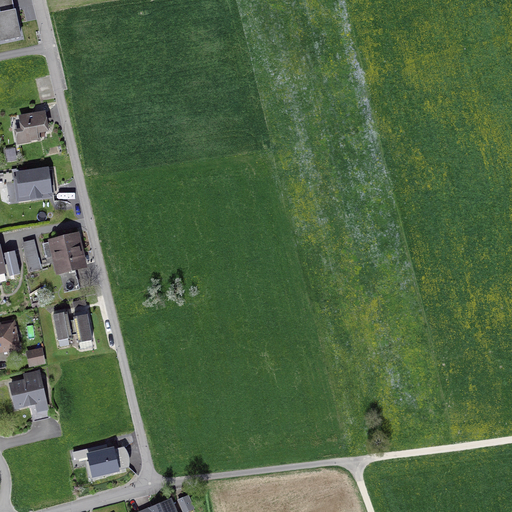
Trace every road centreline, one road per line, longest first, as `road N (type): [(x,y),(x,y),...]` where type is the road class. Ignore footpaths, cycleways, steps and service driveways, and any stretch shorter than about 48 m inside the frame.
road 1 (residential): [(152,487),(39,0)]
road 2 (track): [(511,441),(352,461),(371,511)]
road 3 (residential): [(152,487),(352,461)]
